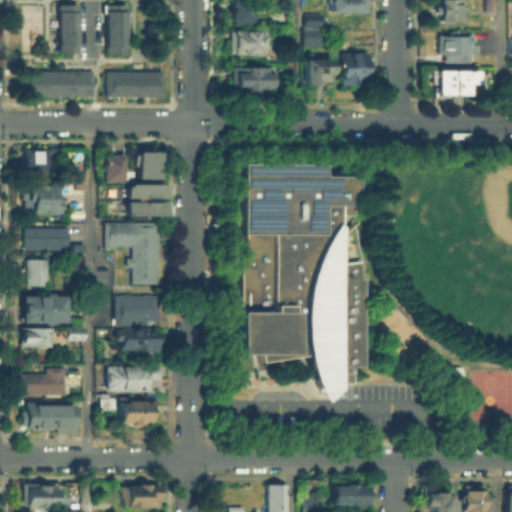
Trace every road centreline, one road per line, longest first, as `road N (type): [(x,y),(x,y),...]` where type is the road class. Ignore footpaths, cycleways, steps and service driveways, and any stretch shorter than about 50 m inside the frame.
road 1 (residential): [(511,124),(0,120)]
road 2 (residential): [(188,511),(191,0)]
road 3 (residential): [(511,461),(0,458)]
road 4 (residential): [(396,124),(396,0)]
